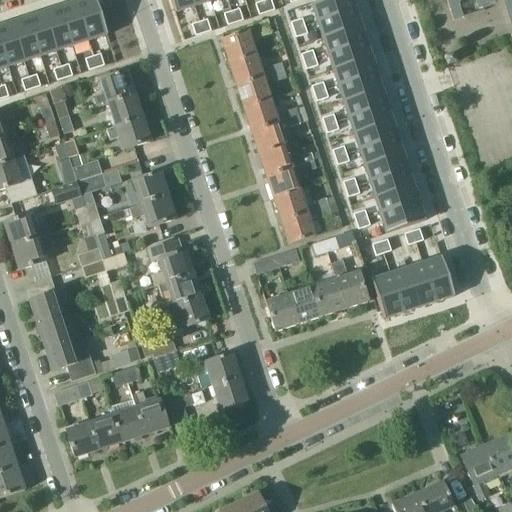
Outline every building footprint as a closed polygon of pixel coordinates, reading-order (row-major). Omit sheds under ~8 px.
[(95,0),(84,0),(75,3),(88,43),(107,36),(97,6),(95,0)] [(190,0),(169,0),(174,15),(193,9),(190,0)] [(208,0),(190,0),(193,9),(209,4),(208,0)] [(269,0),(268,0),(262,2),(266,13),(273,11),(269,0)] [(351,0),(326,0),(310,5),(316,25),(356,12),(351,0)] [(511,0),(446,0),(453,22),(463,19),(463,18),(459,6),(458,5),(461,0),(475,0),(478,9),(483,7),(504,0),(511,24),(511,35),(511,36),(511,40),(511,0)] [(262,2),(254,5),(258,16),(266,13),(262,2)] [(75,3),(59,8),(72,48),(88,43),(75,3)] [(59,8),(43,13),(56,53),(72,48),(59,8)] [(238,10),(230,13),(234,24),(242,21),(238,10)] [(356,12),(316,25),(321,41),(361,28),(356,12)] [(43,13),(27,19),(40,58),(56,53),(43,13)] [(230,13),(222,15),(226,26),(234,24),(230,13)] [(27,19),(11,24),(24,63),(40,58),(27,19)] [(302,20),(290,24),(293,31),(304,28),(302,20)] [(206,21),(198,23),(202,34),(209,32),(206,21)] [(271,34),(267,22),(255,26),(258,38),(271,34)] [(198,23),(190,26),(194,37),(202,34),(198,23)] [(11,24),(0,27),(0,44),(8,69),(24,63),(11,24)] [(304,28),(293,31),(295,39),(307,35),(304,28)] [(361,28),(321,41),(327,57),(366,44),(361,28)] [(229,64),(255,55),(248,32),(221,41),(229,64)] [(366,44),(327,57),(332,73),(371,60),(366,44)] [(312,52),(301,56),(303,63),(315,60),(312,52)] [(261,73),(255,55),(229,64),(236,87),(263,78),(270,76),(268,70),(261,73)] [(100,56),(92,58),(95,69),(103,67),(100,56)] [(92,58),(84,61),(88,72),(95,69),(92,58)] [(315,60),(303,63),(306,71),(317,67),(315,60)] [(371,60),(332,73),(337,89),(377,76),(371,60)] [(268,70),(270,76),(283,72),(281,65),(268,69),(268,70)] [(68,66),(60,69),(63,80),(71,77),(68,66)] [(60,69),(52,71),(56,82),(63,80),(60,69)] [(105,95),(94,99),(97,108),(98,108),(134,96),(126,72),(100,81),(105,95)] [(286,80),(283,72),(270,76),(272,82),(273,84),(286,80)] [(236,87),(243,110),(270,101),(265,84),(272,82),(270,76),(263,78),(236,87)] [(377,76),(337,89),(342,105),(382,92),(377,76)] [(36,77),(28,79),(32,90),(39,87),(36,77)] [(28,79),(20,82),(24,93),(32,90),(28,79)] [(323,84),(311,88),(314,95),(325,92),(323,84)] [(325,92),(314,95),(316,103),(328,99),(325,92)] [(382,92),(342,105),(348,121),(387,108),(382,92)] [(134,96),(98,108),(106,131),(142,119),(134,96)] [(251,132),(277,124),(276,119),(270,101),(243,110),(251,132)] [(53,105),(58,120),(68,117),(64,102),(53,105)] [(39,110),(44,125),(54,122),(49,106),(39,110)] [(387,108),(348,121),(353,137),(392,124),(387,108)] [(295,110),(283,114),(284,116),(285,121),(297,117),(295,110)] [(0,115),(0,139),(15,135),(12,125),(4,128),(0,115)] [(333,116),(322,120),(324,127),(336,124),(333,116)] [(68,117),(58,120),(63,136),(73,133),(68,117)] [(290,133),(288,129),(300,125),(297,117),(285,121),(277,124),(251,132),(258,155),(285,146),(281,136),(290,133)] [(142,119),(106,131),(110,142),(119,139),(123,152),(149,143),(142,119)] [(54,122),(44,125),(49,140),(59,137),(54,122)] [(336,124),(324,127),(327,135),(338,131),(336,124)] [(392,124),(353,137),(358,152),(398,140),(392,124)] [(15,135),(0,139),(0,165),(15,161),(10,147),(18,144),(15,135)] [(398,140),(358,152),(363,169),(403,156),(398,140)] [(65,144),(70,160),(79,157),(73,141),(65,144)] [(59,163),(70,160),(65,144),(54,147),(59,163)] [(289,159),(285,146),(258,155),(265,178),(292,170),(300,167),(297,160),(298,159),(297,156),(289,159)] [(344,148),(332,152),(335,159),(346,155),(344,148)] [(297,160),(300,167),(312,163),(310,155),(298,159),(297,160)] [(346,155),(335,159),(337,167),(349,163),(346,155)] [(403,156),(363,169),(368,184),(408,172),(403,156)] [(15,161),(0,165),(0,191),(6,190),(11,205),(36,197),(31,182),(23,158),(15,161)] [(97,161),(72,170),(76,183),(77,184),(78,184),(102,176),(97,161)] [(315,170),(312,163),(300,167),(302,174),(306,173),(315,170)] [(292,170),(265,178),(273,201),(299,192),(296,181),(308,177),(306,173),(302,174),(300,167),(292,170)] [(408,172),(368,184),(374,200),(413,187),(408,172)] [(159,173),(133,182),(141,206),(167,197),(159,173)] [(102,176),(78,184),(82,197),(106,189),(102,176)] [(354,180),(343,184),(345,191),(357,187),(354,180)] [(77,184),(76,183),(51,191),(56,205),(82,197),(78,184),(77,184)] [(357,187),(345,191),(348,199),(359,195),(357,187)] [(413,187),(374,200),(379,216),(418,203),(413,187)] [(273,201),(280,224),(307,215),(314,212),(312,206),(305,209),(299,192),(273,201)] [(141,206),(129,210),(132,220),(144,216),(149,229),(175,221),(167,197),(141,206)] [(312,206),(314,212),(327,208),(326,207),(324,201),(312,205),(312,206)] [(418,203),(379,216),(385,236),(425,223),(418,203)] [(94,204),(85,207),(90,222),(99,219),(94,204)] [(335,205),(326,207),(327,208),(329,216),(337,213),(335,205)] [(74,210),(79,226),(90,222),(85,207),(74,210)] [(329,216),(327,208),(314,212),(316,218),(317,220),(329,216)] [(314,212),(307,215),(280,224),(288,247),(314,238),(309,220),(316,218),(314,212)] [(365,212),(353,216),(356,223),(367,219),(365,212)] [(5,224),(13,247),(40,238),(49,236),(45,224),(36,226),(33,215),(5,224)] [(99,219),(90,222),(95,237),(104,234),(99,219)] [(367,219),(356,223),(358,231),(370,227),(367,219)] [(90,222),(79,226),(84,241),(95,237),(90,222)] [(419,230),(411,233),(415,244),(423,242),(419,230)] [(411,233),(404,235),(407,247),(415,244),(411,233)] [(103,235),(95,238),(102,261),(111,258),(103,235)] [(48,262),(40,238),(13,247),(20,271),(48,262)] [(335,239),(323,243),(327,254),(339,250),(335,239)] [(177,241),(146,251),(151,264),(159,261),(163,272),(150,276),(154,288),(157,287),(166,284),(192,275),(185,251),(181,253),(177,241)] [(387,241),(379,244),(383,255),(391,253),(387,241)] [(323,243),(312,246),(316,258),(327,254),(323,243)] [(120,246),(122,254),(123,254),(130,252),(128,244),(120,246)] [(379,244),(372,246),(375,258),(383,255),(379,244)] [(102,261),(98,249),(77,257),(81,269),(102,261)] [(287,254),(274,258),(278,270),(299,263),(295,251),(287,254)] [(111,258),(102,261),(106,273),(127,266),(123,254),(122,254),(111,258)] [(274,258),(253,265),(256,277),(278,270),(274,258)] [(441,259),(422,265),(435,305),(454,299),(441,259)] [(102,261),(81,269),(84,280),(106,273),(102,261)] [(358,275),(348,278),(342,261),(330,266),(335,282),(334,282),(344,311),(367,303),(358,275)] [(422,265),(406,271),(419,310),(435,305),(422,265)] [(406,271),(390,276),(403,315),(419,310),(406,271)] [(166,284),(157,287),(165,311),(166,310),(166,309),(174,307),(200,298),(192,275),(166,284)] [(390,276),(370,282),(383,322),(403,315),(390,276)] [(125,297),(119,282),(111,284),(116,300),(125,297)] [(320,318),(344,311),(334,282),(311,290),(320,318)] [(100,288),(105,303),(116,300),(111,284),(100,288)] [(311,290),(288,297),(297,326),(320,318),(311,290)] [(56,293),(29,301),(37,325),(64,316),(56,293)] [(125,297),(116,300),(121,315),(129,312),(125,297)] [(274,333),(297,326),(288,297),(265,305),(274,333)] [(174,307),(166,309),(166,310),(173,332),(181,329),(182,331),(208,322),(200,298),(174,307)] [(116,300),(105,303),(110,319),(121,315),(116,300)] [(64,317),(64,316),(37,325),(45,349),(71,341),(81,338),(73,314),(64,317)] [(110,328),(102,331),(105,339),(113,337),(110,328)] [(151,357),(152,360),(176,352),(171,337),(140,347),(145,359),(151,357)] [(52,373),(66,368),(71,383),(95,376),(87,351),(76,355),(71,341),(45,349),(52,373)] [(126,350),(130,364),(140,361),(135,347),(126,350)] [(181,368),(176,352),(152,360),(157,375),(181,368)] [(204,364),(212,387),(238,378),(230,355),(204,364)] [(135,367),(123,371),(127,385),(139,381),(135,367)] [(115,389),(127,385),(123,371),(111,375),(115,389)] [(238,378),(212,387),(219,411),(245,402),(238,378)] [(88,383),(76,387),(80,400),(92,397),(88,383)] [(53,394),(57,408),(80,400),(76,387),(53,394)] [(158,402),(146,405),(142,393),(131,397),(132,400),(143,436),(166,429),(158,402)] [(189,396),(180,398),(166,402),(174,426),(188,422),(184,409),(193,407),(189,396)] [(143,436),(132,400),(109,408),(112,416),(120,443),(143,436)] [(112,416),(88,424),(96,451),(120,443),(112,416)] [(2,423),(0,423),(0,448),(9,446),(2,423)] [(74,458),(96,451),(88,424),(66,431),(74,458)] [(498,476),(511,469),(511,444),(508,436),(484,446),(498,476)] [(9,446),(0,448),(0,473),(17,468),(9,446)] [(484,483),(498,476),(484,446),(461,457),(480,500),(490,496),(484,483)] [(17,468),(0,473),(0,499),(24,492),(17,468)] [(443,483),(417,495),(424,511),(444,511),(454,508),(443,483)] [(424,511),(417,495),(391,506),(393,511),(424,511)] [(264,511),(257,497),(225,511),(264,511)]
